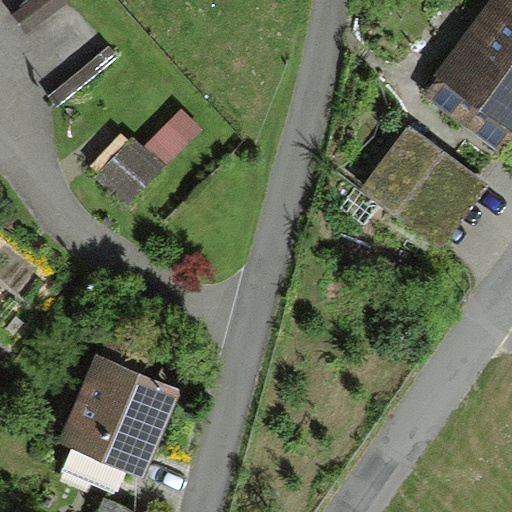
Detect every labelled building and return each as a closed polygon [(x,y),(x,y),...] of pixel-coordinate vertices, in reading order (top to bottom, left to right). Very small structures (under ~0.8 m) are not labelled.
[(59,0),(34,0),(12,22),(55,65),(90,31),(59,0)] [(511,0),(486,0),(422,93),(497,144),(511,121),(511,0)] [(361,189),(435,243),(480,181),(406,128),(361,189)] [(128,146),(95,182),(119,204),(152,167),(128,146)] [(62,435),(130,463),(166,377),(98,349),(62,435)]
